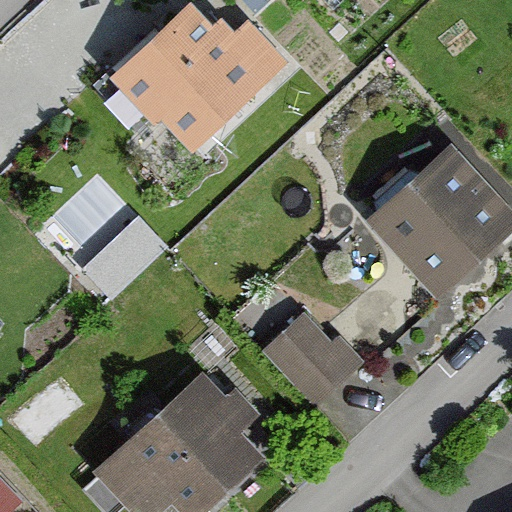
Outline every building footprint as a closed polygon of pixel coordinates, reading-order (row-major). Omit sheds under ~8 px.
[(199,24),(180,3),(92,81),(139,133),(151,122),(182,157),(281,67),(242,24),(225,39),(206,18),(199,24)] [(470,43),(458,26),(438,40),(450,57),(470,43)] [(509,221),(436,143),(350,223),(423,301),(509,221)] [(140,203),(84,255),(113,285),(169,234),(140,203)] [(321,347),(297,318),(255,353),(304,412),(356,369),(331,339),(321,347)] [(217,401),(189,373),(82,476),(116,511),(157,511),(164,506),(169,511),(198,511),(253,460),(229,434),(246,418),(224,394),(217,401)] [(0,511),(1,511),(29,483),(0,456),(0,511)]
